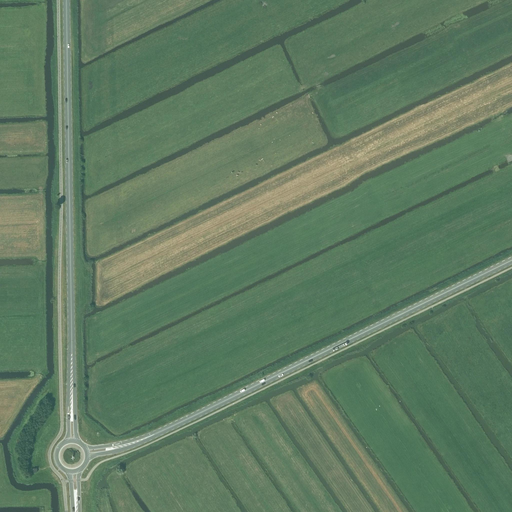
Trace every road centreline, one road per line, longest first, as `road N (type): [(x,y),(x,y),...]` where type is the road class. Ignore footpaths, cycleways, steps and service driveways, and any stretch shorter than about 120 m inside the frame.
road 1 (secondary): [(117,447),(511,260)]
road 2 (primary): [(71,411),(66,0)]
